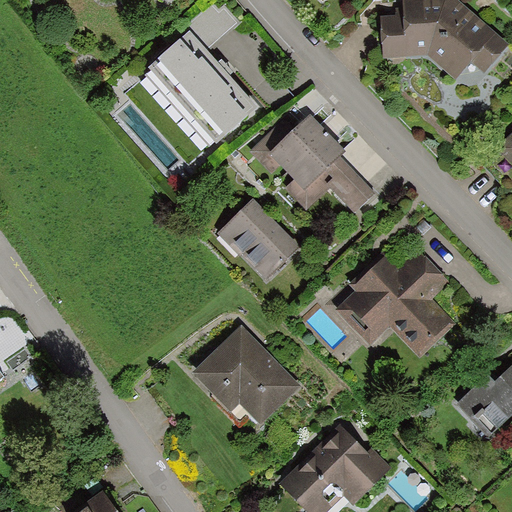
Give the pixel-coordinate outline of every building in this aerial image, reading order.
[(511,46),(456,0),(400,0),(401,10),(393,10),(394,18),(378,18),(380,61),(429,58),(457,83),(471,67),(484,78),(511,46)] [(191,35),(207,53),(240,24),(226,9),(221,13),(213,5),(187,30),(191,35)] [(207,53),(191,35),(124,93),(190,167),(256,108),(207,53)] [(287,175),(329,136),(311,117),(293,135),(282,123),(250,153),(271,175),(280,167),(287,175)] [(329,136),(287,175),(294,182),(287,189),(307,211),(330,189),(355,216),(376,196),(342,160),(347,155),(329,136)] [(511,136),(499,148),(511,161),(511,136)] [(301,251),(256,203),(221,235),(241,256),(243,254),(269,281),(301,251)] [(387,261),(354,292),(358,297),(339,315),(371,348),(391,329),(422,361),(456,329),(429,301),(446,285),(418,255),(398,273),(387,261)] [(295,388),(239,330),(191,375),(227,412),(236,403),(256,425),(295,388)] [(511,420),(511,369),(495,386),(488,379),(458,408),(490,442),(511,420)] [(359,452),(337,429),(278,486),(303,511),(322,511),(340,495),(349,503),(385,468),(365,447),(359,452)] [(109,511),(99,497),(78,511),(109,511)]
